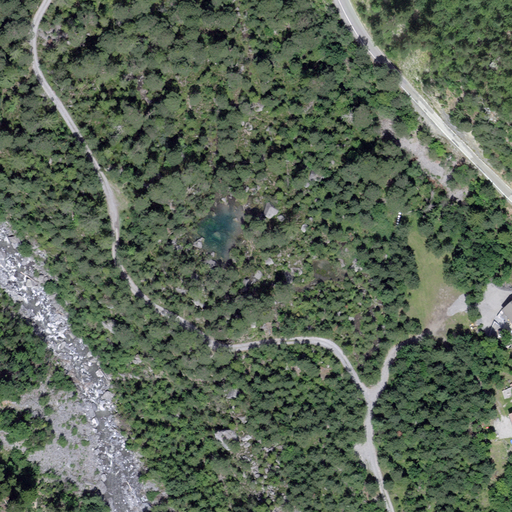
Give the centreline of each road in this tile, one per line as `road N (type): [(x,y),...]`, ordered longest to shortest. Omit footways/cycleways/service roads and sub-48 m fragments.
road 1 (track): [(387,511),(366,401),(339,355),(302,341),(218,348),(123,282),(98,177),(31,59),(34,22),(46,0)]
road 2 (unclassified): [(343,0),(368,44),(511,195)]
road 3 (track): [(366,401),(390,347),(435,342),(473,373),(499,410)]
